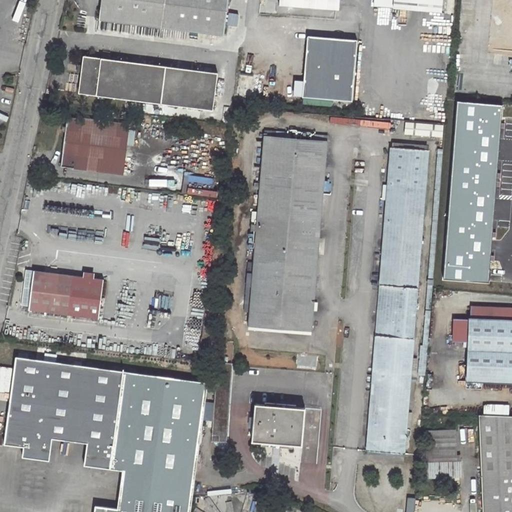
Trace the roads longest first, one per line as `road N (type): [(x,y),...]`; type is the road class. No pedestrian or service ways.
road 1 (unknown): [(3,226),(170,270),(180,286),(180,321),(173,332),(152,336),(0,313)]
road 2 (unknown): [(312,498),(250,465),(237,435),(238,397),(252,379),(316,388),(314,472)]
road 3 (unclassified): [(0,241),(51,0)]
